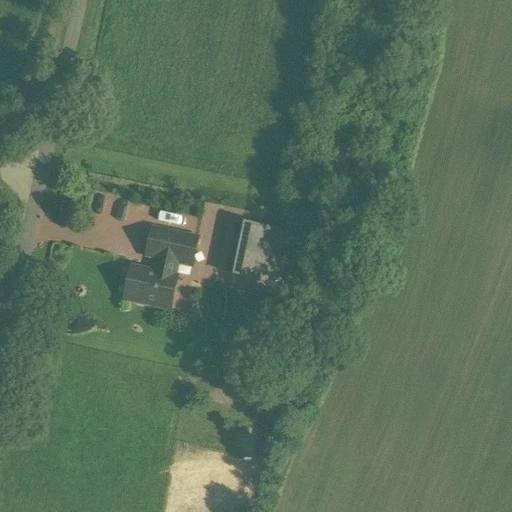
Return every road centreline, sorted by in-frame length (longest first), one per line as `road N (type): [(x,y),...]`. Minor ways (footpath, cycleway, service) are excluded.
road 1 (unclassified): [(38,180),(75,0)]
road 2 (unclassified): [(0,356),(38,180)]
